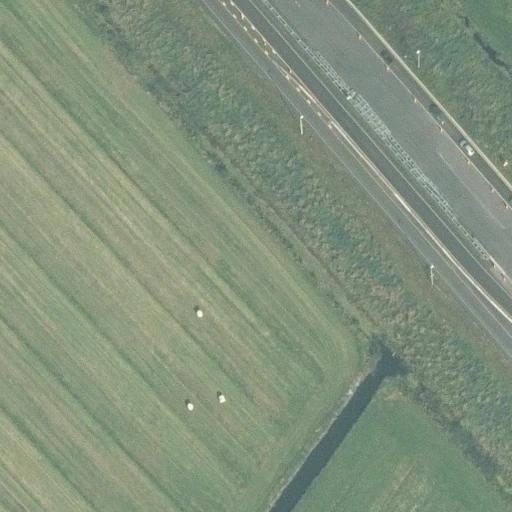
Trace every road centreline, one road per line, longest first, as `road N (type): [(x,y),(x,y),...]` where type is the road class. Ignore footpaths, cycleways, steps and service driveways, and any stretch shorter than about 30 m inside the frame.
road 1 (motorway): [(227,0),(511,329)]
road 2 (motorway): [(511,253),(291,0)]
